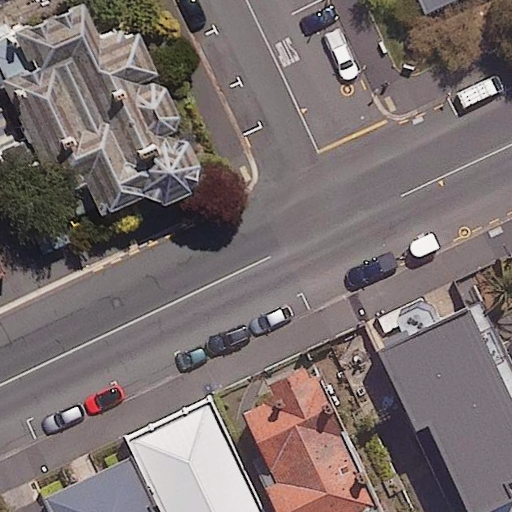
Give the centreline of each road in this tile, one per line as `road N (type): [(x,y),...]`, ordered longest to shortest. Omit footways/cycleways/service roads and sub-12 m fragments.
road 1 (tertiary): [(352,225),(0,390)]
road 2 (unclassified): [(352,225),(244,0)]
road 3 (tertiary): [(511,148),(352,225)]
